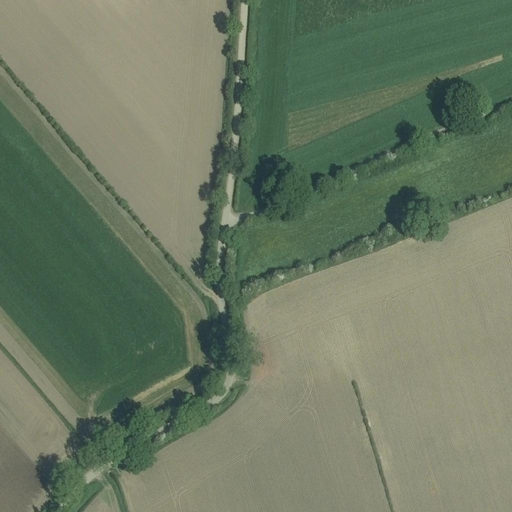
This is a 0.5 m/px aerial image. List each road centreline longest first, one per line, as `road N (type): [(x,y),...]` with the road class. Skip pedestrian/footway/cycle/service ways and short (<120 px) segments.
road 1 (track): [(59,511),(107,464),(224,395),(231,372),(220,284),(224,221)]
road 2 (track): [(224,221),(287,202),(511,100)]
road 3 (track): [(224,221),(244,0)]
